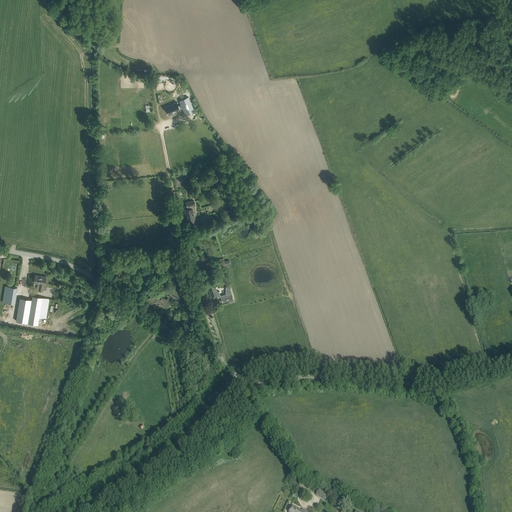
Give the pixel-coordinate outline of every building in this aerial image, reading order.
[(177,100),(165,104),(168,112),(179,108),(179,107),(182,106),(184,113),(194,110),(189,96),(180,99),(181,103),(178,104),(177,100)] [(188,223),(195,220),(193,210),(195,210),(194,205),(195,205),(193,200),(186,203),(187,207),(188,207),(189,209),(184,210),(188,223)] [(210,221),(208,215),(199,218),(201,224),(210,221)] [(46,277),(35,275),(34,283),(38,283),(37,290),(43,291),(44,284),(46,277)] [(212,280),(206,282),(211,297),(217,295),(218,298),(220,297),(222,303),(226,301),(233,300),(232,294),(231,293),(220,296),(218,291),(217,292),(212,280)] [(1,302),(13,304),(16,287),(4,285),(1,302)] [(182,294),(170,286),(166,291),(178,299),(177,301),(180,302),(181,300),(184,301),(186,298),(181,295),(182,294)] [(148,298),(163,308),(167,301),(158,295),(158,294),(154,290),(148,298)] [(46,319),(48,304),(49,299),(32,296),(32,300),(20,298),(16,321),(38,325),(39,318),(46,319)] [(329,494),(319,489),(316,494),(326,500),(329,494)]
